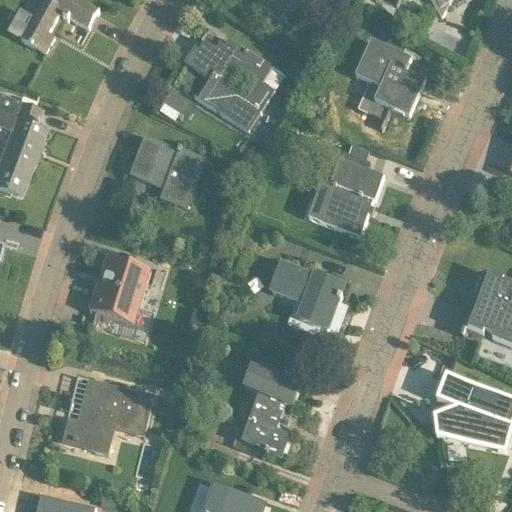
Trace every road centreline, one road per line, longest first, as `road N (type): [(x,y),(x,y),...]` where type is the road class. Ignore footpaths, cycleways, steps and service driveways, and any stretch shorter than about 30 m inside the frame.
road 1 (residential): [(323,511),(438,193),(504,50),(511,9)]
road 2 (residential): [(0,488),(84,164),(161,0)]
